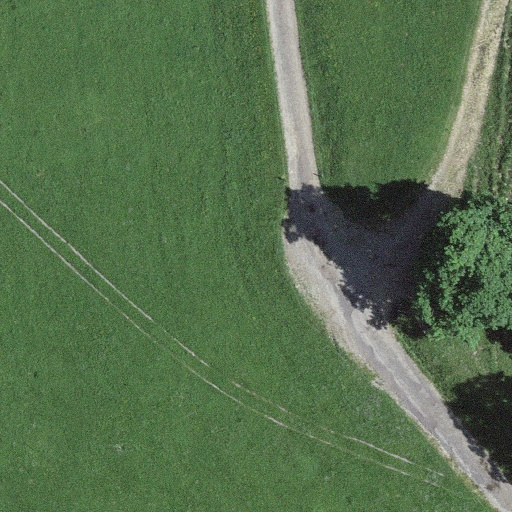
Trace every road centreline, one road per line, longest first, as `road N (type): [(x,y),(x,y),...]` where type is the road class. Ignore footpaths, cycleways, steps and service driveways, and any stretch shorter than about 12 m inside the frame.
road 1 (track): [(511,501),(340,289),(313,206),(277,0)]
road 2 (track): [(340,289),(400,243),(449,176),(499,0)]
